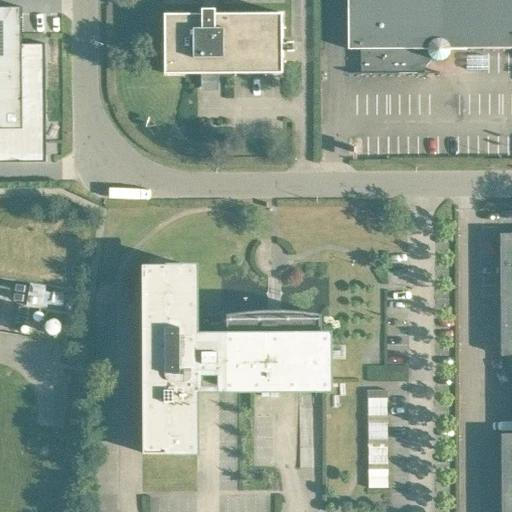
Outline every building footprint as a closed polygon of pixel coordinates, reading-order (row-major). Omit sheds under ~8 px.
[(511,0),(348,0),(349,49),(361,49),(361,73),(352,73),(352,74),(439,73),(439,72),(424,72),(424,69),(423,69),(432,58),(437,60),(442,60),(446,58),(450,54),(456,48),(467,49),(467,48),(511,47),(511,0)] [(0,162),(46,162),(45,44),(22,44),(22,7),(0,7),(0,162)] [(283,73),(283,13),(165,14),(165,74),(203,73),(204,81),(216,81),(216,73),(283,73)] [(511,233),(500,234),(501,355),(511,354),(511,233)] [(167,265),(144,265),(147,453),(170,453),(170,450),(198,450),(197,371),(228,370),(228,387),(329,388),(329,343),(329,335),(322,335),(322,314),(306,312),(290,310),(274,310),(258,310),(242,312),(227,314),(227,336),(196,336),(195,267),(167,268),(167,265)] [(390,390),(371,390),(369,487),(389,487),(390,390)] [(511,511),(511,433),(502,433),(502,511),(511,511)]
